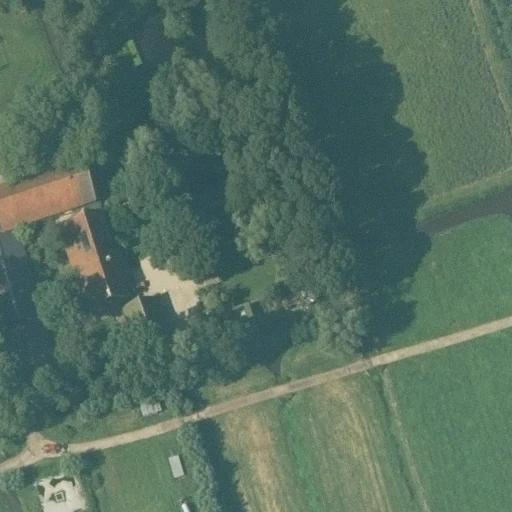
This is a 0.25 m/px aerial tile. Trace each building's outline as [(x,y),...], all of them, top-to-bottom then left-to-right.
[(83,166),(0,191),(0,234),(0,235),(18,230),(95,205),(83,166)] [(122,284),(127,282),(122,265),(117,266),(100,216),(59,230),(86,315),(127,302),(122,284)] [(18,230),(0,235),(0,328),(42,317),(18,230)] [(155,300),(121,312),(140,366),(174,354),(155,300)] [(247,308),(231,313),(241,342),(257,336),(247,308)]
